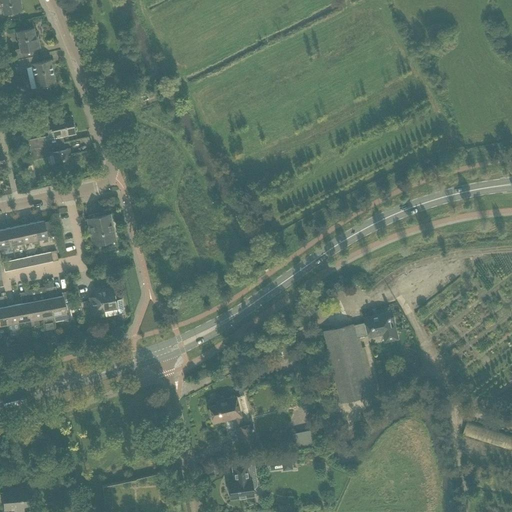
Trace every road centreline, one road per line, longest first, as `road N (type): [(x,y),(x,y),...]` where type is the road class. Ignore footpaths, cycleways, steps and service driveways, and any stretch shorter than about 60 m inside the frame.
road 1 (tertiary): [(230,318),(385,218),(511,185)]
road 2 (residential): [(68,194),(98,185),(112,169),(50,0)]
road 3 (tertiary): [(0,405),(160,358)]
road 4 (tertiary): [(158,348),(0,394)]
road 5 (residential): [(5,281),(83,264),(68,194)]
road 6 (unclassified): [(173,396),(306,327)]
